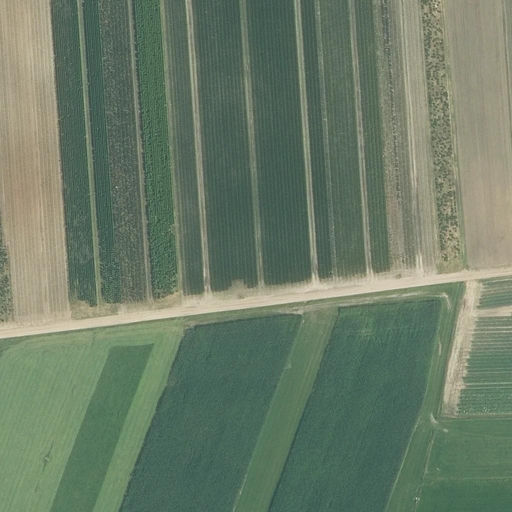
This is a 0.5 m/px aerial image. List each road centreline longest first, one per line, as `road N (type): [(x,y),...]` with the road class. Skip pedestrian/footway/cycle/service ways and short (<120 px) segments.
road 1 (track): [(511,270),(182,310)]
road 2 (track): [(182,310),(163,0)]
road 3 (track): [(182,310),(0,334)]
